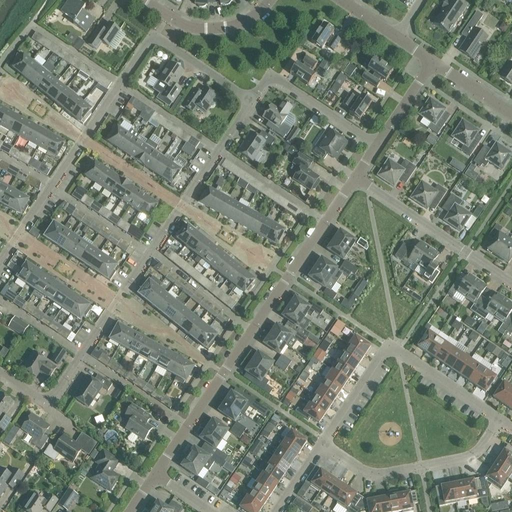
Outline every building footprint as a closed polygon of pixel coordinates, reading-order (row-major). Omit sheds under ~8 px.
[(94,20),(82,12),(85,8),(73,0),(69,0),(61,12),(75,22),(73,25),(85,33),(94,20)] [(183,0),(195,4),(195,5),(199,5),(199,8),(201,8),(203,8),(205,7),(206,6),(207,6),(207,5),(208,0),(207,1),(207,0),(183,0)] [(443,9),(433,24),(448,34),(466,7),(456,0),(449,0),(447,3),(445,2),(441,8),(443,9)] [(467,39),(459,50),(473,59),(487,38),(474,29),(483,16),(476,12),(461,35),(467,39)] [(89,41),(87,44),(96,50),(98,47),(101,43),(108,47),(120,31),(109,23),(104,30),(99,27),(97,30),(89,41)] [(503,23),(499,29),(505,33),(509,27),(503,23)] [(323,24),(311,43),(321,50),(326,42),(329,44),(327,48),(333,52),(340,41),(334,37),(332,40),(329,38),(334,32),(323,24)] [(80,50),(84,43),(76,37),(71,44),(80,50)] [(32,62),(23,55),(21,58),(17,54),(13,64),(11,66),(10,67),(21,76),(32,62)] [(303,68),(297,63),(289,74),(308,86),(315,76),(307,71),(309,68),(313,70),(317,64),(306,57),(302,63),(305,65),(303,68)] [(393,71),(374,59),(367,69),(375,75),(373,78),(365,72),(361,78),(376,89),(380,83),(377,81),(379,78),(386,82),(393,71)] [(32,62),(21,76),(30,82),(42,67),(33,60),(32,62)] [(337,67),(344,73),(350,66),(344,60),(337,67)] [(500,78),(511,85),(511,84),(511,64),(510,63),(500,78)] [(159,82),(153,89),(161,94),(160,96),(171,103),(180,90),(174,86),(182,73),(177,69),(177,67),(174,68),(169,64),(158,81),(159,82)] [(42,67),(30,82),(38,89),(49,76),(51,74),(42,67)] [(53,79),(49,76),(38,89),(46,96),(57,83),(61,78),(56,75),(53,79)] [(57,83),(46,96),(55,103),(66,89),(65,89),(57,83)] [(66,89),(55,103),(63,109),(74,96),(76,95),(67,87),(65,89),(66,89)] [(210,108),(213,107),(215,104),(214,102),(213,101),(217,96),(204,88),(199,95),(197,95),(193,92),(183,107),(192,113),(194,109),(197,111),(199,111),(200,109),(205,113),(209,107),(210,108)] [(128,107),(133,98),(125,94),(120,103),(128,107)] [(348,109),(350,106),(353,101),(355,98),(349,94),(342,104),(348,109)] [(356,103),(353,101),(350,106),(353,108),(349,114),(359,121),(372,103),(361,95),(356,103)] [(74,96),(63,109),(72,116),(82,103),(74,96)] [(429,98),(418,115),(431,123),(427,128),(437,135),(445,123),(439,119),(444,112),(446,110),(429,98)] [(270,106),(263,117),(269,121),(265,126),(283,139),(285,136),(286,136),(290,130),(282,124),(287,117),(292,108),(282,101),(276,110),(270,106)] [(82,103),(72,116),(83,125),(83,124),(91,115),(89,113),(91,110),(82,103)] [(0,107),(0,126),(8,112),(0,107)] [(8,112),(0,126),(0,127),(9,132),(17,117),(8,112)] [(9,132),(6,137),(11,140),(14,135),(19,137),(27,122),(17,117),(9,132)] [(462,120),(451,137),(464,146),(460,151),(470,157),(478,145),(472,141),(477,134),(479,132),(462,120)] [(27,122),(19,137),(28,143),(36,128),(27,122)] [(106,140),(105,141),(117,149),(127,134),(127,135),(128,133),(119,126),(115,131),(113,130),(106,140)] [(301,131),(296,127),(287,141),(292,144),(301,131)] [(36,128),(28,143),(38,148),(46,133),(36,128)] [(348,144),(328,130),(327,129),(315,146),(316,147),(312,153),(323,160),(327,155),(337,161),(348,144)] [(262,131),(258,137),(250,132),(245,140),(247,141),(245,144),(244,143),(238,152),(252,162),(262,147),(268,150),(275,140),(262,131)] [(46,133),(38,148),(47,153),(55,138),(46,133)] [(117,149),(126,155),(136,141),(127,135),(127,134),(117,149)] [(55,138),(47,153),(59,160),(65,149),(63,147),(65,144),(55,138)] [(144,146),(145,147),(135,161),(144,167),(155,151),(158,146),(148,140),(144,146)] [(136,141),(126,155),(135,161),(145,147),(144,146),(136,141)] [(491,151),(484,146),(473,162),(480,167),(482,165),(486,168),(489,163),(501,171),(511,154),(496,143),(491,151)] [(12,148),(8,156),(9,156),(9,155),(12,156),(17,151),(12,148)] [(155,151),(144,167),(153,173),(163,159),(164,157),(155,151)] [(22,154),(18,161),(19,160),(21,162),(26,156),(22,154)] [(165,154),(164,157),(163,159),(153,173),(162,179),(173,162),(174,160),(165,154)] [(312,163),(299,154),(293,163),(300,168),(293,179),(310,190),(311,189),(313,190),(314,190),(319,183),(318,181),(317,180),(318,178),(307,170),(312,163)] [(31,159),(27,166),(28,166),(28,165),(31,167),(36,162),(36,161),(31,159)] [(393,187),(400,178),(406,183),(416,168),(404,161),(400,168),(388,160),(377,176),(393,187)] [(173,162),(162,179),(174,187),(174,186),(181,175),(179,174),(183,168),(173,162)] [(83,175),(94,183),(104,169),(94,163),(92,166),(90,164),(83,175)] [(41,164),(37,171),(40,172),(45,167),(41,164)] [(104,169),(94,183),(103,189),(113,175),(104,169)] [(113,175),(103,189),(112,195),(122,181),(113,175)] [(122,181),(112,195),(121,201),(130,187),(122,181)] [(433,201),(438,204),(447,192),(437,186),(434,191),(421,182),(410,199),(427,210),(433,201)] [(0,184),(0,203),(1,204),(9,189),(0,184)] [(130,187),(121,201),(130,207),(139,193),(130,187)] [(218,194),(220,191),(221,189),(217,187),(214,192),(209,189),(207,192),(204,191),(198,202),(210,209),(218,194)] [(9,189),(1,204),(11,210),(19,195),(9,189)] [(218,194),(210,209),(219,214),(228,200),(230,197),(220,191),(218,194)] [(139,193),(130,207),(139,213),(148,199),(139,193)] [(19,195),(11,210),(23,216),(28,207),(26,206),(29,200),(19,195)] [(460,232),(471,216),(458,207),(462,202),(451,195),(443,207),(449,212),(443,221),(460,232)] [(148,199),(139,213),(150,221),(157,210),(155,209),(158,205),(148,199)] [(228,200),(219,214),(229,220),(237,205),(228,200)] [(64,203),(58,208),(63,211),(67,204),(66,204),(64,203)] [(237,205),(229,220),(238,225),(247,210),(246,210),(237,205)] [(247,210),(238,225),(248,230),(256,215),(258,213),(247,208),(246,210),(247,210)] [(73,209),(67,214),(72,217),(76,210),(75,210),(73,209)] [(82,215),(76,220),(80,223),(85,216),(84,216),(82,215)] [(256,215),(248,230),(257,235),(265,220),(256,215)] [(265,220),(257,235),(267,241),(275,226),(265,220)] [(91,221),(85,226),(89,229),(94,222),(93,222),(91,221)] [(53,244),(63,229),(54,223),(50,228),(48,227),(42,235),(42,236),(53,244)] [(275,226),(267,241),(279,247),(285,236),(283,234),(286,229),(276,223),(275,226)] [(53,244),(62,250),(72,235),(66,232),(69,227),(66,225),(63,229),(53,244)] [(497,258),(509,241),(511,235),(496,225),(489,235),(495,239),(487,251),(497,258)] [(174,238),(185,246),(196,233),(187,226),(185,229),(182,228),(174,238)] [(100,227),(94,232),(98,235),(103,228),(102,228),(100,227)] [(333,241),(349,251),(355,242),(340,231),(333,241)] [(109,233),(103,238),(107,241),(112,234),(111,234),(109,233)] [(196,233),(185,246),(193,253),(204,240),(196,233)] [(72,235),(62,250),(71,256),(81,242),(72,235)] [(118,239),(112,244),(116,247),(121,240),(120,240),(118,239)] [(360,239),(356,244),(366,251),(368,249),(367,243),(360,239)] [(202,260),(213,247),(204,240),(193,253),(197,256),(193,260),(198,264),(202,260)] [(349,251),(333,241),(327,250),(343,261),(349,251)] [(511,242),(509,241),(497,258),(508,265),(511,258),(511,242)] [(80,262),(90,248),(81,242),(71,256),(80,262)] [(403,244),(395,257),(401,261),(410,267),(413,262),(418,266),(430,248),(425,244),(424,246),(420,243),(414,252),(413,254),(408,251),(409,249),(410,248),(403,244)] [(127,245),(121,250),(125,253),(130,246),(129,246),(127,245)] [(173,253),(169,249),(165,247),(161,253),(164,255),(163,256),(164,256),(164,255),(166,257),(173,253)] [(210,267),(221,253),(213,247),(202,260),(198,264),(202,268),(206,263),(210,267)] [(89,268),(99,254),(90,248),(80,262),(89,268)] [(418,266),(414,272),(423,278),(422,278),(432,285),(440,274),(436,271),(439,267),(441,265),(435,261),(438,255),(434,253),(435,251),(430,248),(418,266)] [(219,273),(229,260),(221,253),(210,267),(219,273)] [(98,274),(108,260),(99,254),(89,268),(98,274)] [(337,269),(321,259),(315,268),(331,279),(337,269)] [(108,260),(98,274),(110,282),(110,281),(116,272),(113,271),(117,266),(108,260)] [(229,260),(219,273),(227,280),(238,267),(229,260)] [(345,261),(341,266),(351,273),(355,275),(358,270),(345,261)] [(20,273),(17,278),(26,284),(35,270),(24,262),(23,263),(24,263),(18,271),(20,273)] [(351,273),(341,266),(338,271),(348,278),(351,273)] [(238,267),(227,280),(230,283),(227,287),(232,291),(235,287),(246,274),(238,267)] [(331,279),(315,268),(309,278),(324,288),(331,279)] [(35,270),(26,284),(35,290),(44,276),(35,270)] [(246,274),(235,287),(246,296),(254,286),(252,284),(255,281),(246,274)] [(465,298),(478,280),(473,277),(472,278),(467,275),(460,286),(455,282),(448,293),(452,296),(455,291),(465,298)] [(41,300),(44,296),(53,282),(44,276),(35,290),(32,294),(41,300)] [(475,314),(484,302),(479,298),(486,287),(482,285),(483,283),(478,280),(465,298),(474,304),(470,310),(475,314)] [(147,302),(158,288),(149,281),(145,286),(143,284),(137,292),(136,292),(136,293),(147,302)] [(53,282),(44,296),(53,302),(62,288),(53,282)] [(2,288),(0,291),(0,293),(9,297),(11,292),(2,288)] [(62,288),(53,302),(62,308),(71,294),(62,288)] [(158,288),(147,302),(155,308),(166,295),(158,288)] [(323,293),(333,300),(336,295),(326,288),(323,293)] [(71,294),(62,308),(71,314),(80,300),(71,294)] [(489,305),(484,302),(475,314),(484,320),(489,314),(494,317),(506,299),(501,296),(500,297),(496,294),(489,305)] [(166,295),(155,308),(164,315),(174,302),(166,295)] [(288,308),(304,318),(307,314),(311,316),(314,312),(320,316),(323,311),(313,304),(310,308),(295,298),(288,308)] [(511,303),(506,299),(494,317),(503,323),(497,332),(503,336),(505,332),(511,321),(511,303)] [(80,300),(71,314),(80,321),(83,315),(86,317),(91,308),(91,309),(92,308),(80,300)] [(174,302),(164,315),(172,322),(183,309),(174,302)] [(285,325),(306,340),(310,335),(298,327),(304,318),(288,308),(282,317),(288,321),(285,325)] [(183,309),(172,322),(180,329),(191,315),(183,309)] [(456,320),(467,326),(471,318),(460,312),(456,320)] [(189,336),(200,322),(191,315),(180,329),(189,336)] [(14,318),(8,327),(21,335),(27,326),(14,318)] [(345,326),(338,321),(330,332),(337,337),(345,326)] [(200,322),(189,336),(197,342),(208,329),(200,322)] [(119,345),(128,330),(115,324),(110,333),(112,334),(109,340),(119,345)] [(303,345),(306,340),(285,325),(282,330),(276,326),(270,335),(285,346),(291,337),(303,345)] [(208,329),(197,342),(208,351),(215,343),(213,341),(217,336),(208,329)] [(415,341),(419,344),(417,347),(426,353),(436,338),(423,329),(415,341)] [(129,351),(137,336),(128,330),(119,345),(129,351)] [(285,346),(270,335),(263,345),(279,355),(285,346)] [(138,356),(146,341),(137,336),(129,351),(138,356)] [(499,336),(496,341),(502,345),(505,341),(499,336)] [(349,345),(365,356),(370,347),(355,337),(349,345)] [(436,338),(426,353),(434,359),(445,343),(436,338)] [(316,339),(313,342),(318,349),(322,345),(316,339)] [(148,361),(156,346),(146,341),(138,356),(148,361)] [(445,343),(434,359),(443,365),(453,349),(445,343)] [(343,354),(359,364),(365,356),(349,345),(343,354)] [(88,346),(85,352),(91,355),(94,350),(88,346)] [(101,346),(98,351),(106,354),(108,349),(101,346)] [(157,366),(165,351),(156,346),(148,361),(157,366)] [(313,358),(319,362),(321,364),(327,355),(319,349),(313,358)] [(453,349),(443,365),(451,370),(462,355),(453,349)] [(166,371),(175,356),(165,351),(157,366),(166,371)] [(500,360),(503,363),(508,357),(504,354),(501,351),(497,358),(500,360)] [(49,379),(56,368),(46,362),(46,361),(34,352),(23,369),(36,378),(39,372),(43,374),(42,375),(49,379)] [(251,363),(267,373),(273,364),(258,353),(251,363)] [(338,362),(353,373),(359,364),(343,354),(338,362)] [(281,355),(278,360),(288,367),(291,362),(281,355)] [(462,355),(451,370),(460,376),(470,360),(462,355)] [(176,377),(184,362),(175,356),(166,371),(176,377)] [(288,367),(278,360),(274,366),(284,372),(288,367)] [(470,360),(460,376),(468,382),(479,366),(470,360)] [(196,368),(184,362),(176,377),(174,380),(183,385),(185,382),(186,382),(189,377),(191,378),(196,369),(196,368)] [(332,371),(347,381),(353,373),(338,362),(332,371)] [(267,373),(251,363),(245,372),(254,378),(251,383),(269,395),(272,390),(267,386),(270,383),(263,379),(267,373)] [(479,366),(468,382),(477,387),(487,372),(479,366)] [(299,376),(302,370),(295,367),(293,372),(299,376)] [(326,379),(342,390),(347,381),(332,371),(326,379)] [(487,372),(477,387),(485,393),(496,378),(487,372)] [(82,385),(73,398),(88,408),(101,387),(107,391),(112,385),(98,375),(94,381),(87,377),(82,384),(82,385)] [(320,388),(336,398),(342,390),(326,379),(320,388)] [(493,398),(502,404),(511,388),(503,383),(493,398)] [(315,396),(330,407),(336,398),(320,388),(315,396)] [(511,388),(502,404),(510,410),(511,406),(511,388)] [(0,429),(3,431),(10,420),(4,416),(13,403),(0,393),(0,429)] [(225,402),(240,413),(243,415),(249,406),(258,412),(261,406),(243,394),(240,399),(231,393),(225,402)] [(309,404),(325,415),(330,407),(315,396),(309,404)] [(240,413),(225,402),(218,412),(234,422),(240,413)] [(297,408),(295,412),(308,421),(310,418),(319,424),(325,415),(309,404),(304,413),(297,408)] [(152,419),(132,405),(125,416),(132,420),(126,429),(131,433),(128,439),(128,441),(132,443),(134,443),(138,437),(143,441),(152,429),(147,426),(152,419)] [(47,431),(49,427),(31,415),(21,429),(33,437),(29,443),(41,450),(52,434),(47,431)] [(206,430),(222,440),(228,431),(213,420),(206,430)] [(236,423),(233,428),(243,434),(246,429),(236,423)] [(243,434),(233,428),(229,433),(239,439),(243,434)] [(222,440),(206,430),(200,439),(215,450),(222,440)] [(291,431),(285,440),(301,450),(307,442),(291,431)] [(52,462),(58,454),(73,463),(81,450),(88,455),(96,444),(82,434),(75,444),(63,436),(55,449),(48,445),(42,454),(52,462)] [(13,439),(8,435),(3,442),(9,445),(13,439)] [(253,445),(256,439),(250,437),(247,443),(253,445)] [(301,450),(285,440),(279,448),(295,459),(301,450)] [(511,448),(507,446),(498,460),(511,469),(511,448)] [(188,457),(203,468),(208,471),(214,463),(214,462),(211,460),(209,459),(210,458),(194,448),(188,457)] [(295,459),(279,448),(274,457),(289,467),(295,459)] [(224,462),(227,457),(218,450),(214,455),(224,462)] [(90,479),(109,492),(119,477),(111,472),(113,470),(119,462),(103,451),(96,463),(99,466),(90,479)] [(224,462),(214,455),(211,460),(214,462),(214,463),(222,468),(226,463),(224,462)] [(203,468),(188,457),(181,467),(197,477),(203,468)] [(289,467),(274,457),(268,465),(284,476),(289,467)] [(492,469),(508,480),(511,473),(511,469),(498,460),(492,469)] [(284,476),(268,465),(262,474),(278,484),(284,476)] [(319,493),(320,491),(329,476),(315,467),(304,483),(319,493)] [(0,496),(7,486),(14,490),(23,476),(13,469),(9,475),(0,468),(0,496)] [(508,480),(492,469),(486,478),(479,479),(481,491),(488,490),(491,485),(500,491),(508,480)] [(278,484),(262,474),(257,482),(272,493),(278,484)] [(220,479),(226,483),(230,477),(227,475),(222,476),(220,479)] [(320,491),(329,497),(338,482),(329,476),(320,491)] [(199,478),(195,483),(205,490),(209,485),(199,478)] [(226,483),(220,479),(217,483),(219,487),(221,489),(226,483)] [(481,491),(479,479),(462,482),(466,502),(488,498),(488,490),(481,491)] [(272,493),(257,482),(251,491),(267,501),(272,493)] [(338,482),(329,497),(337,502),(338,503),(347,488),(338,482)] [(462,482),(452,485),(456,504),(466,502),(462,482)] [(439,508),(456,504),(452,485),(435,488),(439,508)] [(347,511),(359,511),(360,511),(355,508),(362,498),(347,488),(338,503),(337,502),(336,504),(347,511)] [(67,489),(57,505),(66,511),(77,496),(67,489)] [(300,490),(297,495),(302,498),(305,493),(300,490)] [(267,501),(251,491),(245,499),(261,510),(267,501)] [(402,511),(401,511),(413,511),(412,505),(418,503),(415,492),(399,495),(402,511)] [(23,511),(25,511),(40,511),(43,508),(48,511),(49,511),(57,501),(50,496),(46,502),(34,494),(23,511)] [(388,497),(391,511),(400,511),(401,511),(402,511),(399,495),(388,497)] [(377,499),(379,511),(391,511),(388,497),(377,499)] [(362,498),(355,508),(360,511),(368,510),(368,511),(379,511),(377,499),(366,501),(362,498)] [(259,511),(261,510),(245,499),(239,508),(245,511),(259,511)] [(150,511),(179,511),(182,508),(171,501),(167,508),(158,502),(156,504),(155,503),(151,509),(152,510),(150,511)]
